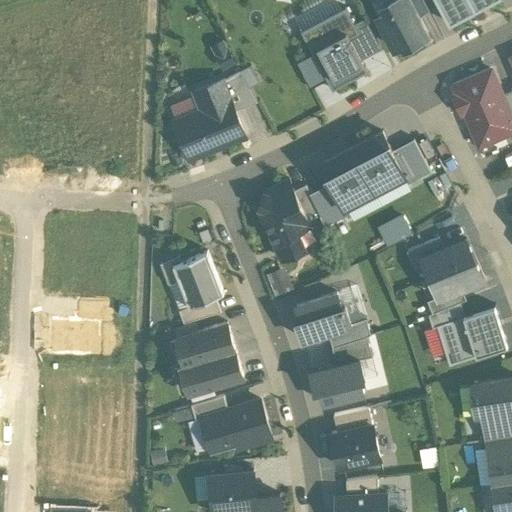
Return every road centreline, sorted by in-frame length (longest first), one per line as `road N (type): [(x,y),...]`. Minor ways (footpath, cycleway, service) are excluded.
road 1 (track): [(133,511),(150,0)]
road 2 (residential): [(217,182),(288,370),(314,511)]
road 3 (residential): [(18,511),(28,199)]
road 4 (residential): [(217,182),(421,84)]
road 5 (residential): [(421,84),(511,260)]
